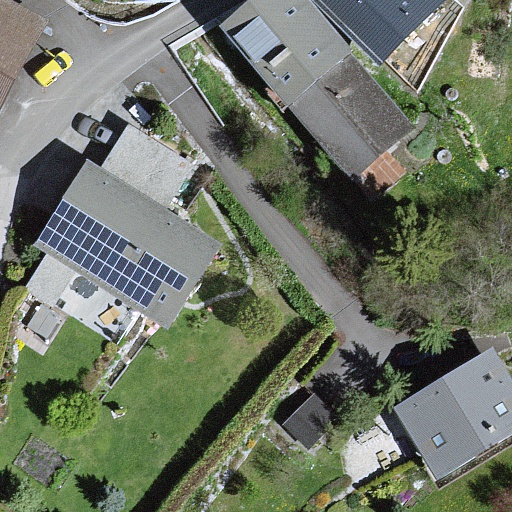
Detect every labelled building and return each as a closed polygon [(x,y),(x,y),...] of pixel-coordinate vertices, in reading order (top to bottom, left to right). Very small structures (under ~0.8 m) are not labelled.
[(296,0),(260,0),(214,40),(343,196),(411,139),(296,0)] [(448,0),(313,0),(312,1),(378,74),(448,0)] [(0,108),(41,30),(0,9),(0,108)] [(86,171),(28,252),(44,262),(20,296),(100,347),(120,314),(166,343),(221,255),(166,218),(190,175),(128,138),(101,179),(86,171)] [(511,396),(489,361),(389,417),(434,491),(511,440),(511,396)]
